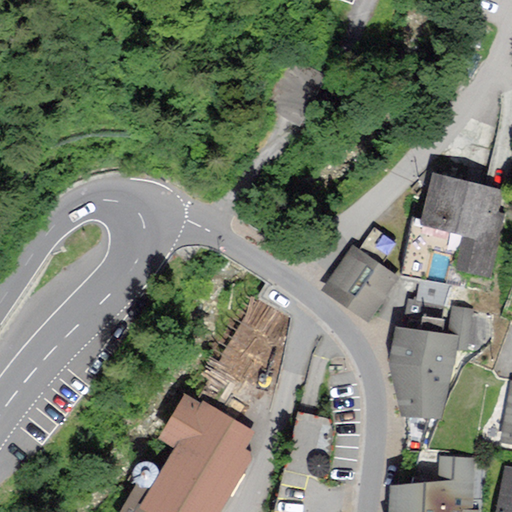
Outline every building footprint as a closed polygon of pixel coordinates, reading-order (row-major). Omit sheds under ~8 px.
[(426,225),(417,224),(407,274),(463,284),(465,271),(489,275),(499,219),(493,217),(498,194),(434,182),(426,225)] [(326,292),(367,320),(394,280),(354,252),(326,292)] [(393,370),(402,415),(443,420),(452,342),(397,336),(393,370)] [(163,435),(177,444),(140,506),(151,511),(216,511),(253,449),(247,446),(255,433),(187,394),(163,435)] [(442,491),(392,492),(392,511),(470,511),(470,462),(441,462),(442,491)] [(495,511),(511,511),(511,468),(505,467),(495,511)]
